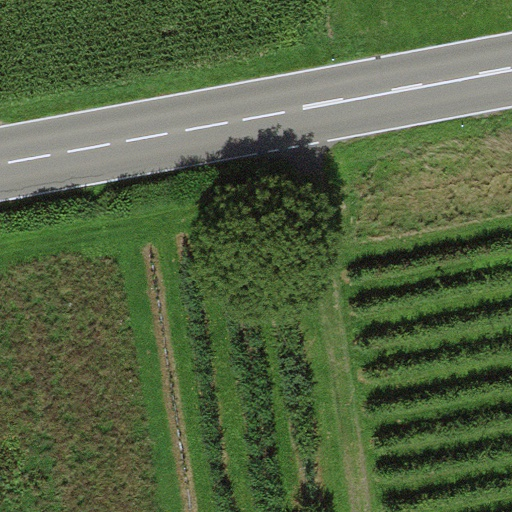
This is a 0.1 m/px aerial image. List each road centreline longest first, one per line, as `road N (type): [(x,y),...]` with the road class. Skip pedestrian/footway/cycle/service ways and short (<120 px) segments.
road 1 (primary): [(0,164),(511,71)]
road 2 (track): [(368,511),(305,108)]
